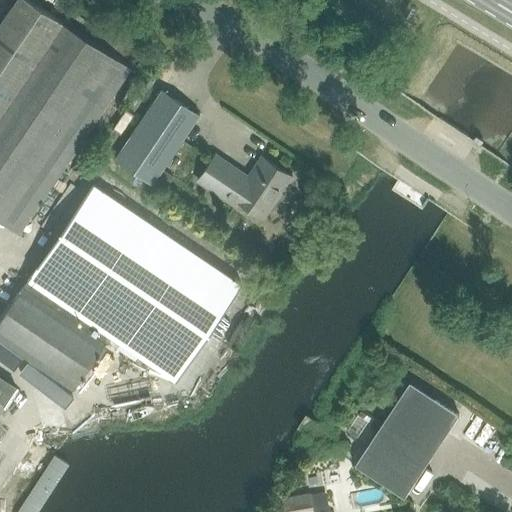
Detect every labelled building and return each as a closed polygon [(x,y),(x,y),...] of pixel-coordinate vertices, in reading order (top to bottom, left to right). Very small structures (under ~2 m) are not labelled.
[(131,68),(62,21),(30,0),(13,0),(0,20),(0,221),(19,234),(131,68)] [(163,89),(115,159),(152,184),(199,114),(163,89)] [(248,177),(239,171),(215,155),(198,180),(235,205),(238,201),(263,218),(291,176),(262,157),(248,177)] [(176,380),(183,369),(241,284),(92,183),(0,319),(0,338),(74,389),(109,335),(176,380)] [(0,410),(16,388),(0,377),(0,410)] [(408,380),(353,464),(403,497),(458,414),(408,380)] [(87,406),(73,410),(79,430),(93,426),(87,406)] [(278,511),(313,511),(310,491),(276,497),(278,511)]
